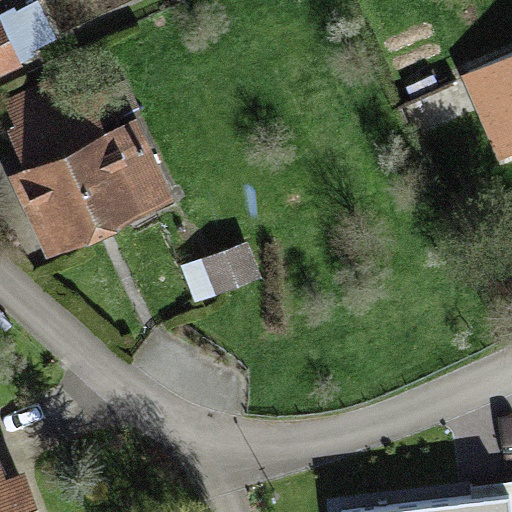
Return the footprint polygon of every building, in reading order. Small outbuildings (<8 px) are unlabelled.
[(0,28),(0,78),(18,71),(0,28)] [(511,65),(461,86),(495,168),(511,160),(511,65)] [(15,182),(49,258),(171,205),(137,129),(15,182)] [(0,511),(29,511),(19,484),(0,491),(0,511)] [(511,511),(511,500),(511,493),(343,511),(511,511)]
